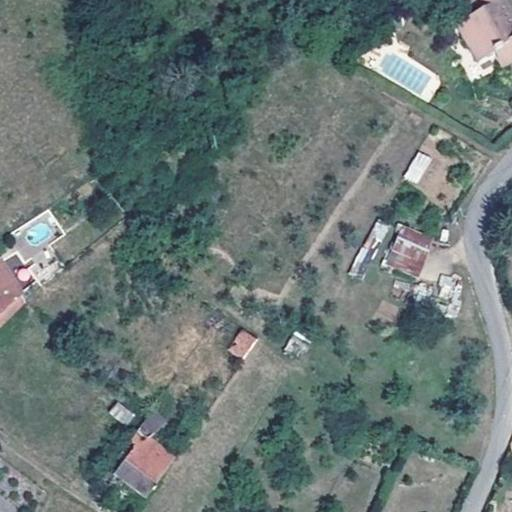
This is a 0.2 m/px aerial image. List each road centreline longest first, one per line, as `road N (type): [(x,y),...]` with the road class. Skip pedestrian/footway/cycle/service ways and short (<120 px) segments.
road 1 (residential): [(511,369),(468,225),(511,159)]
road 2 (residential): [(472,511),(511,385)]
